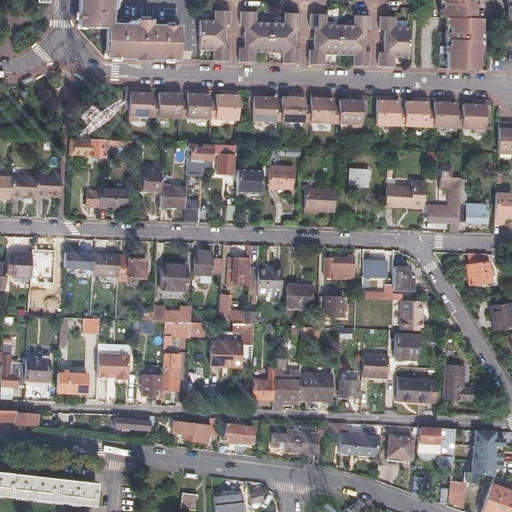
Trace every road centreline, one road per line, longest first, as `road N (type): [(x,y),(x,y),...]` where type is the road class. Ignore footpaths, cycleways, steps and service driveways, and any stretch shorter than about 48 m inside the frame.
road 1 (unclassified): [(511,425),(0,407)]
road 2 (residential): [(511,89),(105,70),(61,37)]
road 3 (residential): [(0,226),(415,240)]
road 4 (residential): [(415,240),(511,401)]
road 5 (residential): [(112,452),(287,474)]
road 6 (residential): [(287,474),(347,483),(428,511)]
road 7 (unknown): [(195,73),(187,7),(127,2)]
